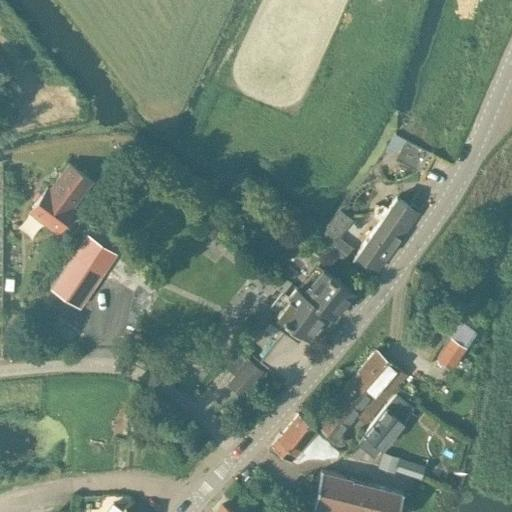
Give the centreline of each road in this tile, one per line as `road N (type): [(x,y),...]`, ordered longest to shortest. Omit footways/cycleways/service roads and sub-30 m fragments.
road 1 (secondary): [(236,453),(394,274),(464,161),(511,56)]
road 2 (unclassified): [(0,372),(122,370),(191,411),(236,453)]
